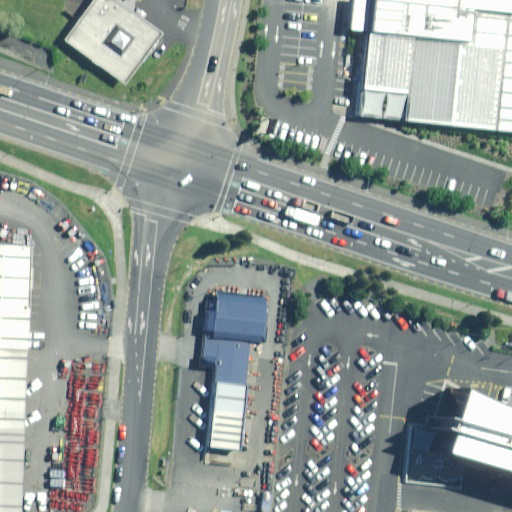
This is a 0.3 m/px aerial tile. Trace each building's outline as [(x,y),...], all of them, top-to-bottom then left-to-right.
[(90,0),(62,40),(121,83),(158,33),(128,11),(130,0),(90,0)] [(511,0),(366,0),(358,88),(404,93),(401,120),(511,131),(511,0)] [(22,511),(30,248),(0,247),(0,511),(22,511)] [(265,304),(265,297),(210,290),(201,354),(199,354),(198,365),(216,367),(206,445),(238,449),(252,340),(264,342),(269,304),(265,304)] [(466,405),(445,395),(425,460),(511,485),(511,404),(507,422),(486,414),(466,405)]
